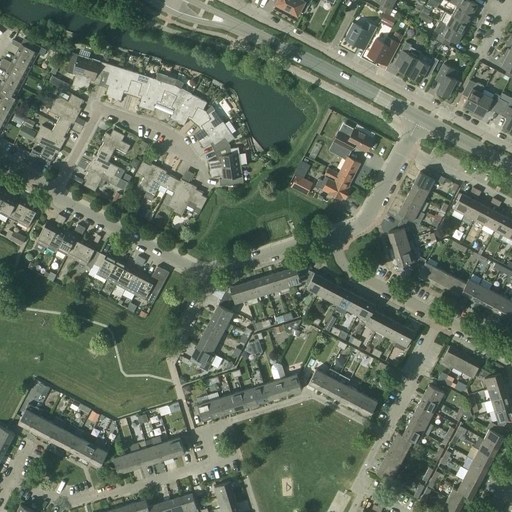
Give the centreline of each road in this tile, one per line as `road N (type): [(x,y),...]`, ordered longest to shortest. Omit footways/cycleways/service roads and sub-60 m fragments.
road 1 (residential): [(511,149),(227,0)]
road 2 (residential): [(10,476),(65,503),(238,453)]
road 3 (residential): [(405,511),(364,491),(361,475),(439,318)]
road 4 (residential): [(54,191),(107,109),(176,138),(203,178)]
road 5 (tertiary): [(419,119),(236,25)]
road 6 (residential): [(54,191),(194,269),(211,270)]
road 7 (residential): [(419,119),(369,216),(332,236)]
road 8 (residential): [(332,236),(349,270),(439,318)]
road 9 (residential): [(211,270),(332,236)]
